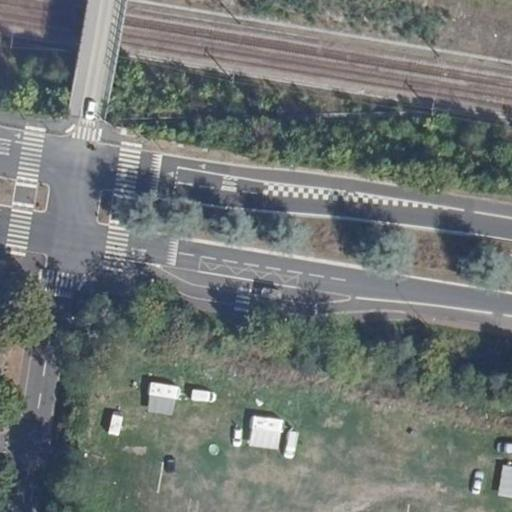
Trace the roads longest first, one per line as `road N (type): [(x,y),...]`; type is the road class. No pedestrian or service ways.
road 1 (secondary): [(72,235),(511,308)]
road 2 (secondary): [(511,225),(85,156)]
road 3 (tertiary): [(23,511),(72,235)]
road 4 (residential): [(111,0),(85,156)]
